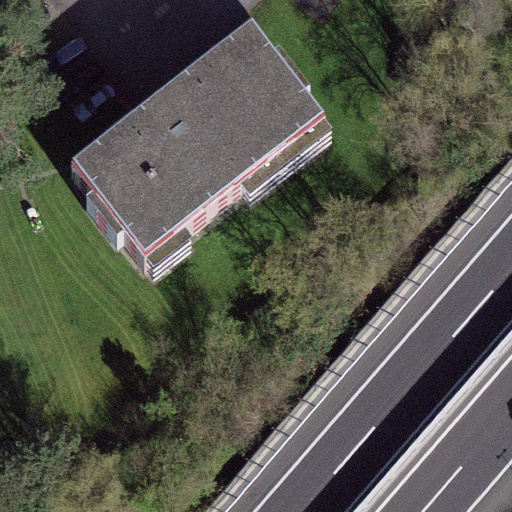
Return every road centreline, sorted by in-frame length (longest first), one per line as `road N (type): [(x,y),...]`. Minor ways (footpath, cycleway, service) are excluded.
road 1 (motorway): [(511,266),(299,511)]
road 2 (motorway): [(425,511),(511,412)]
